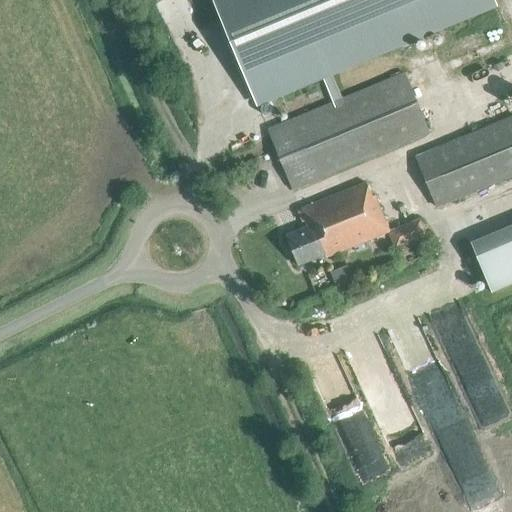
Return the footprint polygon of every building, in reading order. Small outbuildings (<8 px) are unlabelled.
[(332,103),(341,99),(330,72),(494,4),(492,0),(212,0),(255,103),(320,76),(332,103)] [(292,190),(428,133),(403,73),(341,99),(332,103),(267,130),(292,190)] [(436,208),(511,176),(511,116),(415,157),(436,208)] [(388,232),(373,196),(371,197),(365,183),(300,209),(307,227),(285,236),(298,266),(324,255),(325,258),(388,232)] [(388,232),(395,249),(426,236),(419,220),(388,232)] [(492,295),(511,286),(511,228),(471,246),(492,295)] [(334,272),(339,285),(356,278),(351,266),(334,272)] [(511,416),(497,374),(465,385),(480,429),(511,417),(511,416)] [(320,403),(329,400),(363,484),(391,473),(371,423),(362,426),(357,414),(345,418),(337,397),(353,390),(347,375),(314,389),(320,403)] [(408,404),(378,419),(401,466),(431,452),(408,404)]
